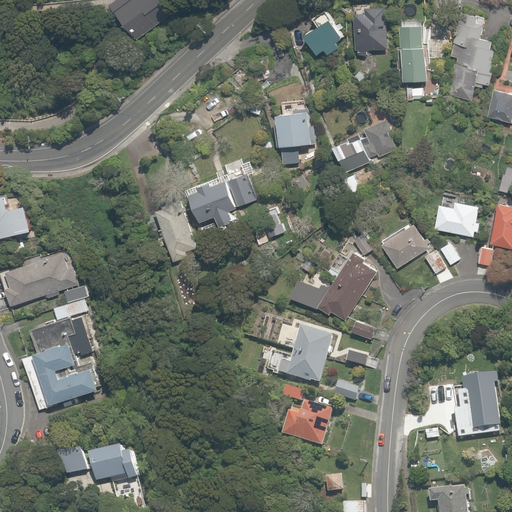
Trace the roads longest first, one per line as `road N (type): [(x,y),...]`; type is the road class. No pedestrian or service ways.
road 1 (secondary): [(258,0),(115,130),(53,158),(0,160)]
road 2 (residential): [(511,301),(466,290),(437,301),(401,343),(389,511)]
